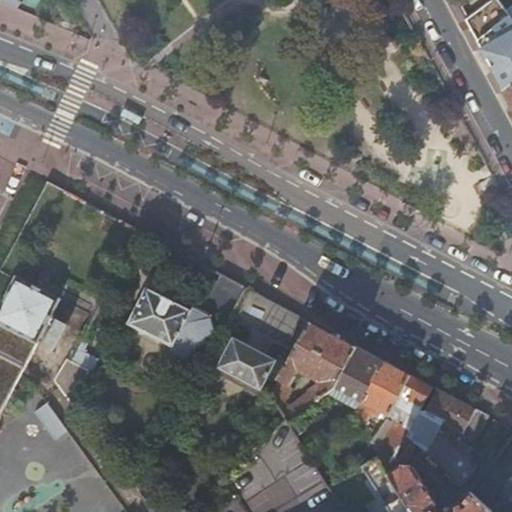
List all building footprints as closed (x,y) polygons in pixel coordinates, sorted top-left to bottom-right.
[(467,20),(481,9),(475,0),(465,0),(458,5),(467,20)] [(511,17),(498,0),(492,0),(481,9),(467,20),(483,49),(494,70),(498,77),(506,92),(511,87),(511,17)] [(124,109),(121,115),(138,124),(142,118),(124,109)] [(501,190),(493,175),(476,184),(485,199),(501,190)] [(204,307),(230,321),(232,317),(246,289),(220,275),(204,307)] [(0,511),(0,416),(61,300),(36,287),(18,277),(0,310),(0,511)] [(286,347),(301,318),(246,289),(232,317),(286,347)] [(147,291),(129,326),(189,358),(191,353),(192,354),(193,352),(198,352),(202,349),(203,349),(212,334),(210,333),(211,331),(208,323),(209,321),(192,311),(190,314),(147,291)] [(287,421),(289,425),(327,396),(335,390),(357,348),(312,324),(280,383),(272,397),(282,412),(293,395),(291,389),(300,373),(306,377),(310,371),(319,376),(323,383),(282,414),(287,421)] [(262,391),(277,363),(234,340),(219,369),(262,391)] [(356,412),(361,403),(383,362),(357,348),(335,390),(351,400),(347,407),(356,412)] [(393,407),(409,376),(383,362),(361,403),(368,407),(366,411),(377,418),(379,413),(387,418),(393,407)] [(327,396),(347,407),(351,400),(335,390),(327,396)] [(489,511),(469,494),(462,503),(447,511),(436,511),(436,506),(413,468),(403,469),(415,444),(462,487),(486,457),(471,449),(488,418),(475,411),(436,390),(424,412),(419,410),(409,429),(410,430),(406,436),(388,472),(413,511),(489,511)] [(35,409),(54,441),(66,433),(46,402),(35,409)] [(413,511),(388,472),(377,456),(363,466),(390,511),(413,511)]
